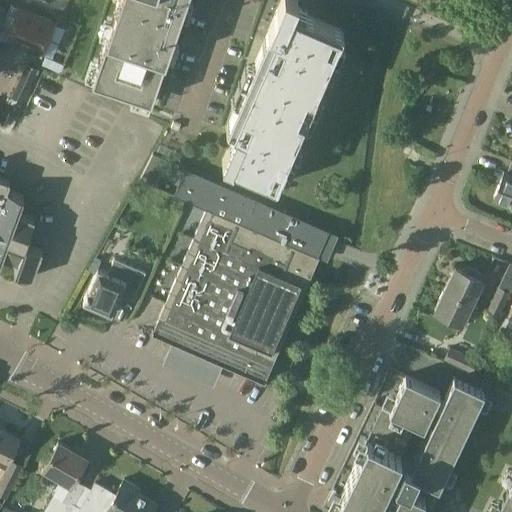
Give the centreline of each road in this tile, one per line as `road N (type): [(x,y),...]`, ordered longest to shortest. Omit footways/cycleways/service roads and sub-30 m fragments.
road 1 (residential): [(289,511),(436,210)]
road 2 (tertiary): [(275,511),(0,358)]
road 3 (residential): [(436,210),(511,18)]
